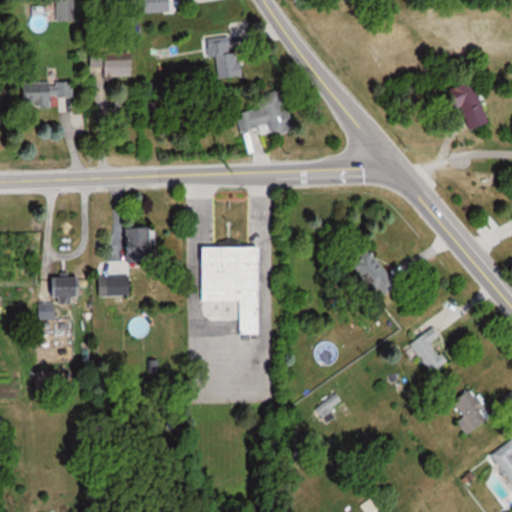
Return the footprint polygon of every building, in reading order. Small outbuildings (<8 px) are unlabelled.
[(76,0),(58,0),(58,19),(76,19),(76,0)] [(244,75),(241,50),(236,51),(234,35),(203,39),(205,57),(218,56),(221,77),(244,75)] [(107,51),(107,46),(92,46),(92,66),(107,66),(107,77),(137,77),(137,51),(107,51)] [(469,121),(489,115),(478,80),(458,86),(469,121)] [(74,97),(74,81),(26,81),(26,106),(54,106),(54,97),(74,97)] [(236,115),(244,133),(260,126),(264,135),(274,131),(276,136),(298,128),(282,88),(257,98),(260,105),(236,115)] [(158,228),(130,228),(130,263),(158,263),(158,228)] [(205,301),(242,301),(242,334),(263,334),(263,247),(205,247),(205,301)] [(384,298),(402,282),(373,251),(356,266),(384,298)] [(102,276),(102,296),(134,296),(134,276),(102,276)] [(52,277),(52,299),(86,299),(86,277),(52,277)] [(441,336),(435,327),(412,344),(433,374),(450,363),(434,341),(441,336)] [(466,415),(459,422),(471,435),(494,413),(470,388),(455,404),(466,415)] [(345,403),(340,394),(317,406),(322,415),(345,403)] [(511,477),(511,440),(495,452),(511,477)] [(365,511),(383,511),(384,511),(377,495),(362,502),(365,511)]
